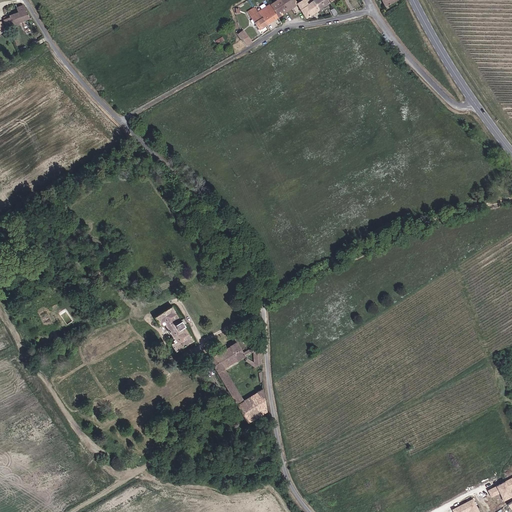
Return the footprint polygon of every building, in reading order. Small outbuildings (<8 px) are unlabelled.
[(276,0),(275,1),(283,13),(293,6),(288,0),(276,0)] [(322,6),(318,0),(303,0),(310,13),(322,6)] [(263,8),(271,21),(283,13),(275,1),(274,1),(263,8)] [(28,2),(20,5),(23,11),(8,16),(11,24),(33,15),(28,2)] [(262,26),(271,21),(263,8),(260,4),(251,10),(262,26)] [(0,28),(9,25),(6,18),(2,19),(0,13),(0,28)] [(246,23),(241,27),(249,39),(254,35),(246,23)] [(176,304),(159,313),(163,320),(166,318),(168,321),(170,319),(180,335),(177,337),(178,338),(175,340),(180,348),(197,338),(176,304)] [(250,427),(271,416),(268,399),(265,385),(258,389),(258,390),(245,396),(228,365),(242,358),(242,359),(258,351),(259,350),(257,344),(247,349),(242,338),(234,342),(235,343),(220,350),(220,349),(213,353),(250,427)] [(511,480),(488,491),(492,499),(499,496),(502,503),(511,498),(511,492),(511,490),(511,489),(511,480)] [(479,511),(472,500),(453,510),(453,511),(479,511)]
